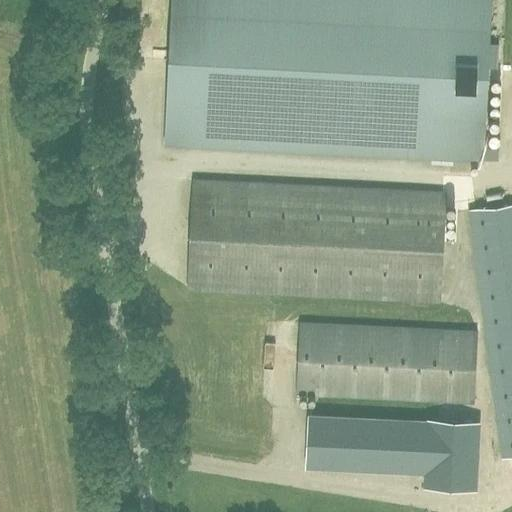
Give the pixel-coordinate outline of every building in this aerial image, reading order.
[(177,0),(170,143),(485,159),(492,0),(177,0)] [(197,290),(442,302),(447,193),(202,181),(197,290)] [(511,457),(511,205),(474,210),(508,459),(511,457)] [(480,403),(483,331),(305,323),(302,394),(480,403)] [(296,326),(273,325),(272,342),(295,342),(296,326)] [(427,479),(475,482),(478,426),(430,423),(311,418),(308,465),(427,471),(427,479)]
